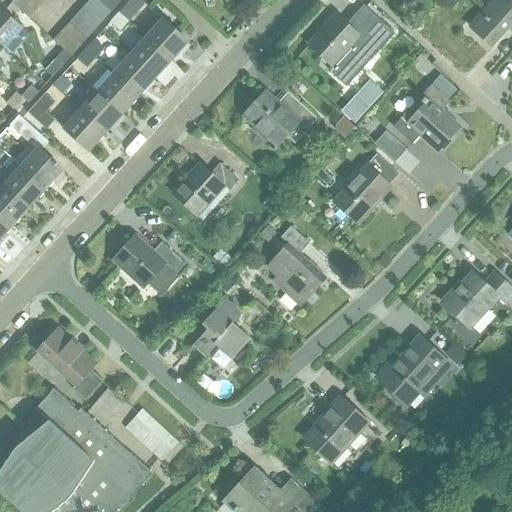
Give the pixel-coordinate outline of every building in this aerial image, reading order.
[(36,9),(26,0),(11,0),(11,1),(29,18),(36,9)] [(44,0),(26,0),(36,9),(44,0)] [(97,0),(90,0),(86,5),(103,21),(111,12),(97,0)] [(115,0),(97,0),(111,12),(119,3),(115,0)] [(141,0),(129,0),(118,13),(128,23),(146,4),(141,0)] [(510,26),(511,27),(511,0),(493,0),(470,26),(491,46),(510,26)] [(86,5),(78,14),(95,30),(103,21),(86,5)] [(336,16),(309,46),(332,67),(328,71),(347,88),(347,87),(342,82),(372,50),(377,55),(395,35),(364,7),(346,26),(336,16)] [(0,9),(0,45),(3,48),(4,48),(12,55),(29,36),(0,9)] [(128,23),(118,13),(110,22),(120,32),(128,23)] [(78,14),(69,23),(87,39),(95,30),(78,14)] [(163,19),(146,38),(171,61),(188,42),(163,19)] [(69,23),(61,32),(79,48),(87,39),(69,23)] [(79,48),(61,32),(53,41),(71,57),(79,48)] [(146,38),(130,56),(155,78),(171,61),(146,38)] [(94,39),(85,49),(95,59),(104,49),(94,39)] [(95,59),(85,49),(76,59),(87,68),(95,59)] [(130,56),(113,74),(138,97),(155,78),(130,56)] [(45,70),(52,77),(62,66),(55,59),(45,70)] [(113,74),(97,92),(122,115),(138,97),(113,74)] [(52,85),(63,95),(72,85),(62,75),(52,85)] [(451,103),(446,99),(452,92),(438,79),(422,97),(428,102),(408,125),(401,118),(392,128),(412,146),(420,137),(437,153),(459,129),(442,113),(451,103)] [(21,96),(23,99),(28,103),(38,92),(31,86),(21,96)] [(10,98),(6,103),(13,110),(23,99),(21,96),(16,92),(10,98)] [(97,92),(80,111),(105,133),(122,115),(97,92)] [(28,113),(46,130),(55,120),(46,112),(55,103),(45,94),(28,113)] [(304,135),(316,121),(291,98),(281,108),(265,94),(244,117),(277,147),(295,127),(304,135)] [(105,133),(80,111),(63,129),(88,152),(105,133)] [(36,150),(20,168),(45,191),(62,171),(56,165),(57,164),(54,161),(52,162),(37,148),(45,140),(19,116),(10,125),(36,150)] [(335,129),(336,131),(345,138),(355,127),(343,117),(336,125),(335,126),(335,128),(335,129)] [(405,150),(386,133),(376,144),(395,162),(405,150)] [(366,167),(333,203),(356,225),(379,199),(381,201),(391,190),(388,187),(398,177),(376,157),(366,167)] [(196,217),(197,216),(203,221),(229,192),(238,182),(219,164),(210,175),(200,165),(172,195),(196,217)] [(20,168),(4,186),(29,208),(45,191),(20,168)] [(4,186),(0,189),(0,216),(12,227),(29,208),(4,186)] [(0,239),(12,227),(0,216),(0,239)] [(273,284),(299,308),(325,280),(299,257),(308,246),(291,230),(281,240),(288,247),(267,270),(277,279),(273,284)] [(149,282),(163,294),(188,267),(162,242),(152,253),(135,237),(113,261),(143,288),(149,282)] [(504,305),(511,295),(511,290),(494,274),(483,285),(472,275),(443,305),(468,329),(496,298),(504,305)] [(216,347),(230,360),(249,339),(233,324),(240,316),(225,301),(202,326),(207,331),(193,345),(206,357),(216,347)] [(72,390),(84,401),(102,382),(89,370),(94,365),(56,330),(36,352),(74,387),(72,390)] [(439,377),(448,367),(419,340),(392,370),(388,366),(376,379),(405,405),(434,373),(439,377)] [(131,494),(151,472),(80,408),(78,411),(54,389),(35,409),(48,421),(14,448),(0,469),(0,492),(21,511),(52,511),(54,511),(121,511),(135,497),(131,494)] [(110,396),(95,406),(103,419),(118,409),(110,396)] [(303,439),(329,463),(366,423),(338,397),(325,411),(327,412),(303,439)] [(125,428),(161,461),(177,444),(141,411),(125,428)] [(299,511),(302,511),(312,502),(289,480),(278,492),(252,468),(221,502),(232,511),(238,511),(239,511),(285,511),(292,505),(299,511)]
